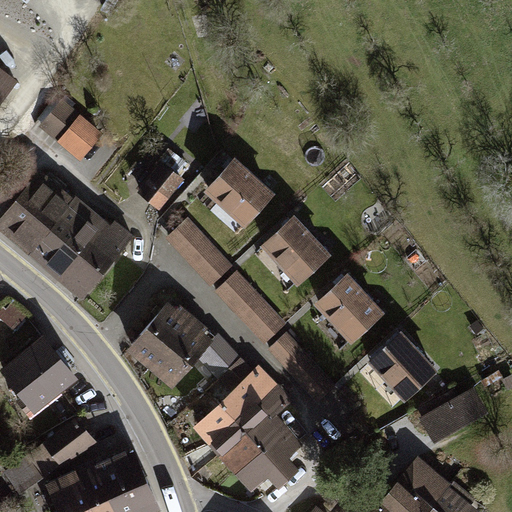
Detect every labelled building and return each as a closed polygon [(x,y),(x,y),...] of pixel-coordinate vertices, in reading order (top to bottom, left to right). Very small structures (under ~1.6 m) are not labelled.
[(0,105),(19,81),(0,65),(0,105)] [(79,112),(61,98),(39,125),(56,140),(79,112)] [(102,132),(79,112),(56,140),(80,159),(102,132)] [(234,153),(203,187),(244,224),(275,190),(234,153)] [(183,176),(162,158),(137,188),(158,206),(183,176)] [(0,225),(30,250),(74,197),(40,168),(0,216),(0,225)] [(59,275),(106,219),(76,195),(74,197),(30,250),(59,275)] [(294,213),(261,242),(297,282),(330,253),(294,213)] [(232,264),(189,216),(167,236),(211,284),(232,264)] [(106,219),(59,275),(85,297),(136,236),(117,220),(113,224),(106,219)] [(284,321),(237,269),(214,289),(262,341),(284,321)] [(384,309),(347,269),(313,299),(351,340),(384,309)] [(126,346),(149,366),(194,313),(181,302),(176,308),(166,299),(126,346)] [(2,306),(0,308),(0,316),(15,329),(27,315),(13,303),(7,310),(2,306)] [(208,325),(194,313),(149,366),(171,384),(196,355),(211,336),(204,330),(208,325)] [(438,366),(400,326),(367,357),(405,397),(438,366)] [(211,336),(196,355),(217,379),(218,376),(241,356),(217,329),(211,336)] [(9,331),(0,338),(0,360),(20,344),(9,331)] [(335,383),(286,331),(268,348),(317,400),(335,383)] [(79,375),(46,333),(3,367),(36,409),(79,375)] [(231,390),(253,370),(241,356),(218,376),(231,390)] [(210,443),(279,384),(262,364),(253,370),(231,390),(192,423),(210,443)] [(498,369),(482,379),(485,385),(502,375),(498,369)] [(511,373),(502,378),(508,389),(511,386),(511,373)] [(274,410),(279,415),(295,402),(279,384),(210,443),(220,456),(274,410)] [(475,385),(420,416),(434,441),(489,410),(475,385)] [(237,475),(290,428),(279,415),(274,410),(220,456),(237,475)] [(96,439),(78,415),(44,440),(62,465),(96,439)] [(290,428),(237,475),(252,492),(270,477),(281,489),(298,474),(288,462),(306,446),(290,428)] [(62,465),(44,440),(28,453),(45,477),(62,465)] [(95,460),(110,492),(147,475),(132,443),(95,460)] [(45,477),(28,453),(5,469),(22,493),(45,477)] [(384,511),(425,511),(450,485),(416,455),(374,502),(384,511)] [(95,460),(78,468),(97,511),(119,511),(110,492),(95,460)] [(62,511),(97,511),(78,468),(49,481),(62,511)] [(146,511),(161,506),(147,475),(110,492),(119,511),(146,511)] [(481,511),(450,485),(425,511),(481,511)] [(384,511),(374,502),(364,511),(384,511)]
